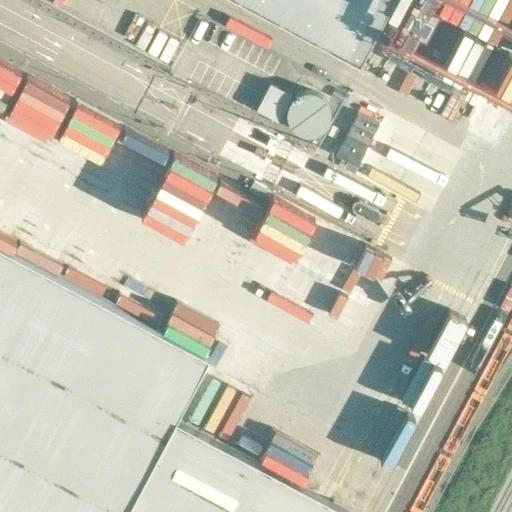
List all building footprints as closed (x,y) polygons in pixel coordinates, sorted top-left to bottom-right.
[(243,0),(359,62),(391,0),(243,0)] [(0,96),(2,98),(15,67),(0,61),(0,96)] [(0,128),(37,147),(63,95),(22,74),(0,116),(0,128)] [(270,81),(256,108),(278,119),(292,92),(270,81)] [(69,100),(57,124),(101,145),(112,121),(69,100)] [(329,221),(295,290),(323,304),(334,280),(341,284),(364,238),(329,221)] [(219,224),(215,231),(234,242),(238,235),(219,224)] [(0,511),(123,511),(175,415),(208,354),(0,242),(0,511)] [(351,511),(353,510),(175,415),(123,511),(351,511)]
